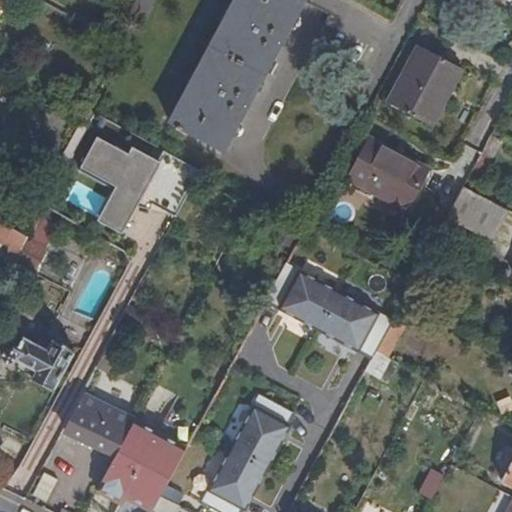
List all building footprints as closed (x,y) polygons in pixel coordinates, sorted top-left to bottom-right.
[(0,0),(0,20),(1,21),(12,0),(0,0)] [(132,0),(125,14),(141,22),(152,0),(132,0)] [(221,150),(303,0),(232,0),(167,121),(174,124),(172,128),(178,131),(180,127),(221,150)] [(335,28),(341,19),(330,13),(325,23),(335,28)] [(432,125),(462,68),(419,44),(388,101),(432,125)] [(503,138),(492,133),(480,154),(463,187),(474,193),(503,138)] [(403,213),(425,171),(368,140),(345,182),(403,213)] [(129,157),(98,141),(82,169),(119,188),(100,223),(123,235),(160,166),(134,152),(129,157)] [(463,187),(448,215),(494,239),(509,211),(474,193),(463,187)] [(496,190),(491,199),(504,206),(509,197),(496,190)] [(0,222),(0,240),(10,246),(3,258),(11,262),(18,251),(25,239),(25,237),(0,222)] [(25,239),(18,251),(11,262),(4,276),(29,291),(38,275),(32,271),(44,249),(25,239)] [(317,275),(297,264),(280,294),(289,299),(300,305),(300,307),(323,319),(324,318),(335,324),(344,329),(361,299),(341,288),(346,277),(323,264),(317,275)] [(50,389),(73,348),(52,337),(47,346),(24,333),(14,350),(10,345),(2,346),(0,349),(0,354),(3,360),(9,360),(13,358),(34,370),(30,378),(50,389)] [(109,373),(121,350),(110,343),(97,366),(109,373)] [(299,389),(269,374),(258,394),(247,388),(234,412),(245,418),(234,438),(265,454),(269,445),(275,434),(277,434),(290,411),(288,410),(294,399),(299,389)] [(105,452),(124,418),(84,396),(65,430),(105,452)] [(158,494),(181,452),(128,425),(94,489),(110,497),(114,487),(124,492),(152,506),(158,494)] [(265,454),(234,438),(224,458),(213,453),(200,476),(211,482),(200,503),(218,511),(233,511),(235,509),(241,498),(243,499),(255,475),(254,474),(260,463),(265,454)] [(511,460),(500,486),(511,491),(511,460)] [(435,468),(427,484),(435,488),(444,473),(435,468)] [(119,501),(124,492),(114,487),(110,497),(119,501)] [(148,511),(170,511),(175,503),(158,494),(152,506),(148,511)] [(511,511),(511,496),(503,511),(511,511)] [(328,511),(309,502),(303,511),(295,511),(328,511)]
